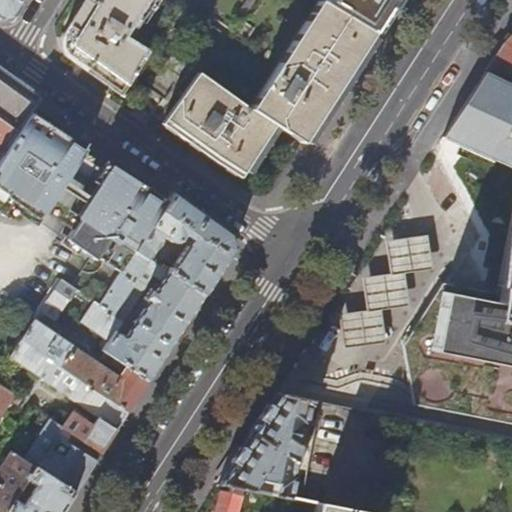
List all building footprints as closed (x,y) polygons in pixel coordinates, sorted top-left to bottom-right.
[(13,0),(0,0),(0,19),(13,17),(17,11),(21,5),(13,0)] [(151,0),(84,0),(73,19),(62,38),(60,43),(61,47),(62,51),(65,55),(71,60),(117,92),(124,83),(125,84),(145,52),(126,39),(132,26),(134,27),(151,0)] [(392,2),(393,0),(324,0),(322,4),(372,33),(392,2)] [(337,88),(372,33),(322,4),(318,2),(249,109),(198,73),(161,123),(201,151),(240,178),(274,126),(301,143),(337,88)] [(511,34),(503,43),(497,53),(485,72),(511,85),(511,34)] [(148,88),(163,99),(188,65),(172,53),(148,88)] [(0,156),(33,106),(39,97),(0,69),(0,156)] [(511,85),(485,72),(463,104),(442,137),(511,167),(511,85)] [(80,158),(85,151),(81,148),(84,143),(33,106),(0,156),(0,211),(1,212),(10,199),(23,208),(33,215),(37,209),(42,212),(49,201),(59,187),(64,180),(80,158)] [(93,184),(106,166),(85,151),(80,158),(92,167),(85,178),(93,184)] [(133,252),(167,202),(114,165),(111,169),(106,166),(93,184),(86,195),(81,202),(71,216),(76,219),(68,230),(63,237),(90,255),(118,274),(133,252)] [(86,195),(64,180),(59,187),(81,202),(86,195)] [(167,202),(133,252),(146,260),(162,236),(167,239),(171,240),(173,240),(177,237),(186,242),(166,273),(202,296),(217,273),(233,249),(230,234),(202,214),(173,193),(167,202)] [(414,401),(511,420),(511,198),(493,285),(498,286),(494,302),(439,291),(407,345),(414,401)] [(15,212),(23,208),(10,199),(1,212),(4,213),(8,213),(15,212)] [(71,216),(49,201),(42,212),(68,230),(76,219),(71,216)] [(90,255),(63,237),(61,236),(58,241),(86,261),(90,255)] [(428,268),(423,236),(383,243),(387,276),(400,273),(428,268)] [(166,273),(146,260),(133,252),(118,274),(97,306),(120,321),(121,322),(152,275),(161,281),(125,336),(114,329),(108,340),(102,349),(113,357),(148,380),(175,338),(202,296),(166,273)] [(404,304),(400,273),(387,276),(359,280),(364,312),(376,310),(404,304)] [(54,323),(74,291),(59,281),(39,313),(54,323)] [(120,321),(97,306),(91,302),(78,321),(108,340),(114,329),(120,321)] [(336,318),(341,349),(381,341),(376,310),(364,312),(336,318)] [(33,322),(9,358),(97,417),(93,426),(71,412),(61,427),(87,445),(100,453),(111,437),(134,401),(148,380),(113,357),(109,362),(121,370),(116,377),(33,322)] [(0,387),(0,415),(10,401),(17,405),(20,400),(0,387)] [(217,483),(290,498),(294,474),(292,473),(301,426),(304,426),(309,400),(275,393),(246,439),(217,483)] [(34,469),(61,427),(41,414),(36,422),(44,426),(24,458),(11,449),(0,466),(0,511),(4,511),(20,489),(26,479),(33,468),(34,469)] [(385,511),(511,511),(511,441),(404,420),(385,511)] [(83,452),(87,445),(61,427),(34,469),(74,493),(85,477),(95,460),(83,452)] [(62,511),(74,493),(34,469),(33,468),(26,479),(35,485),(29,495),(20,489),(4,511),(62,511)] [(315,511),(360,511),(317,503),(315,511)]
